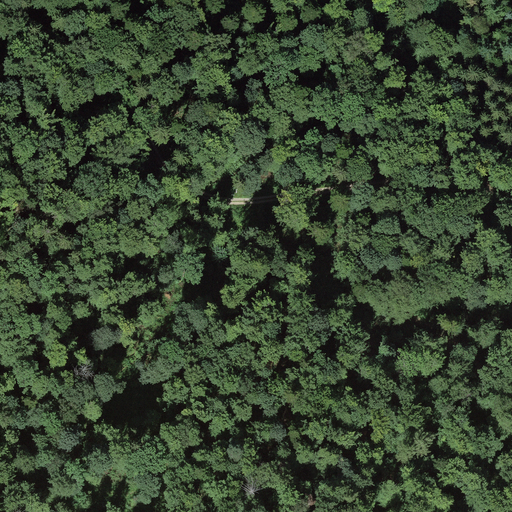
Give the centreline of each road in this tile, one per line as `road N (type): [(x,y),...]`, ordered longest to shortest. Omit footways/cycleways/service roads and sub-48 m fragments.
road 1 (track): [(0,5),(90,63),(137,116),(166,171),(200,194),(268,199),(439,180),(511,201)]
road 2 (track): [(451,511),(372,437),(341,420),(296,414),(247,420),(203,438),(139,485),(108,494),(73,487),(40,467),(15,434),(0,378)]
road 3 (track): [(511,416),(476,372),(340,263),(234,220),(219,200)]
road 4 (track): [(342,0),(511,182)]
